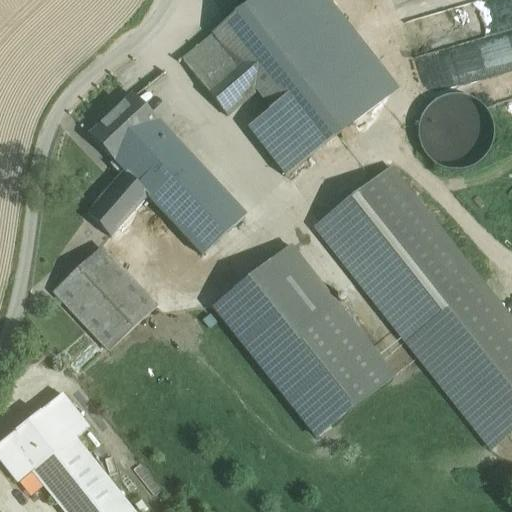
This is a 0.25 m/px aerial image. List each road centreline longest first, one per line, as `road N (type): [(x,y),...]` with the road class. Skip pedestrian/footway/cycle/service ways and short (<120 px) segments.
road 1 (track): [(140,25),(276,198),(385,150),(511,268)]
road 2 (unclassified): [(161,0),(85,73),(45,131),(18,295),(0,351)]
